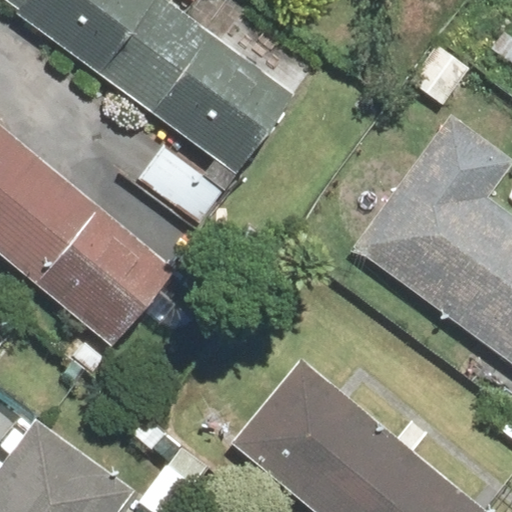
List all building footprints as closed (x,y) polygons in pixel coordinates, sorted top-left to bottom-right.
[(0,0),(17,13),(27,0),(68,0),(130,49),(103,84),(151,122),(185,79),(262,140),(308,81),(234,23),(218,43),(180,14),(191,0),(0,0)] [(175,273),(0,129),(0,263),(110,353),(175,273)] [(425,155),(352,252),(511,371),(511,216),(483,195),(508,162),(467,132),(441,167),(425,155)] [(223,198),(165,146),(132,182),(190,235),(223,198)] [(481,511),(301,361),(230,446),(308,511),(481,511)] [(0,511),(117,511),(131,494),(35,424),(0,472),(0,511)] [(179,511),(202,480),(164,454),(127,510),(130,511),(179,511)]
